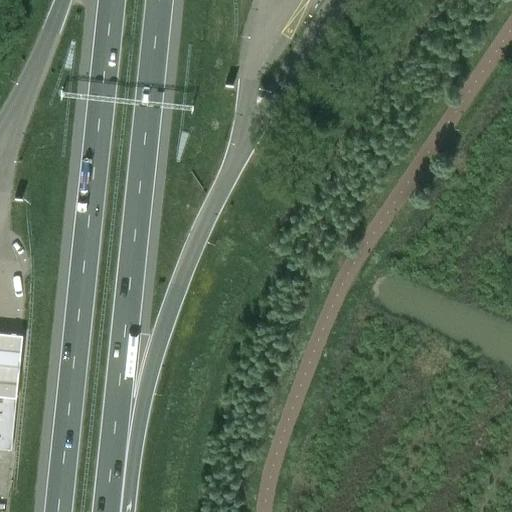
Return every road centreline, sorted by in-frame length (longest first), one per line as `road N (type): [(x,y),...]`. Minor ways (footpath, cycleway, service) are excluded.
road 1 (motorway): [(105,511),(159,0)]
road 2 (motorway): [(111,0),(58,511)]
road 3 (motorway): [(109,511),(183,267),(237,158)]
road 4 (motorway): [(61,0),(12,116)]
